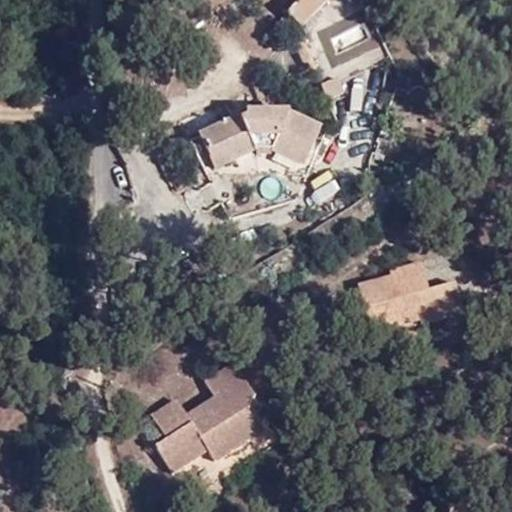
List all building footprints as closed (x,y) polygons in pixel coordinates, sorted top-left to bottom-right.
[(329,0),(302,0),(282,20),(295,35),(331,2),(329,0)] [(327,102),(345,96),(339,80),(321,88),(327,102)] [(282,115),(244,115),(243,125),(227,132),(226,127),(197,141),(208,164),(226,158),(231,169),(247,163),(246,157),(257,154),(301,172),(318,134),(282,115)] [(418,239),(386,250),(387,255),(357,265),(373,313),(420,297),(423,303),(465,288),(453,263),(431,269),(418,239)] [(235,362),(205,381),(215,396),(186,414),(176,399),(150,414),(165,439),(153,446),(171,476),(209,453),(215,463),(264,432),(248,403),(256,397),(235,362)]
